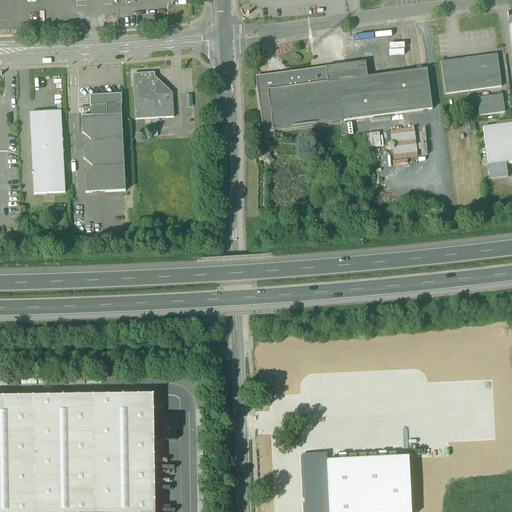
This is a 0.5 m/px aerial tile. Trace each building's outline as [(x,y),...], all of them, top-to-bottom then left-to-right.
[(497,56),(441,63),(445,95),(501,88),(497,56)] [(365,63),(326,69),(328,84),(337,82),(343,122),(343,123),(432,110),(427,70),(367,78),(365,63)] [(326,68),(255,78),(263,133),(343,123),(343,122),(337,82),(328,84),(326,69),(326,68)] [(155,74),(133,75),(136,121),(174,119),(172,96),(156,97),(155,85),(158,82),(155,79),(155,74)] [(502,96),(478,99),(480,117),(505,113),(502,96)] [(120,97),(91,98),(91,108),(92,117),(92,118),(122,117),(121,106),(120,97)] [(61,113),(30,115),(34,196),(65,194),(61,113)] [(122,117),(92,118),(92,117),(82,118),(82,135),(91,142),(123,141),(122,117)] [(352,124),(341,125),(342,137),(353,136),(352,124)] [(511,124),(483,129),(488,166),(511,162),(511,124)] [(416,130),(390,133),(394,167),(408,166),(407,161),(419,159),(416,130)] [(380,134),(365,136),(367,150),(381,148),(380,134)] [(123,141),(91,142),(83,151),(84,160),(92,168),(93,168),(124,167),(123,141)] [(124,167),(93,168),(92,168),(85,177),(85,194),(125,193),(124,167)] [(63,398),(49,398),(48,398),(34,398),(33,398),(19,399),(18,398),(18,399),(4,399),(3,398),(3,399),(0,398),(0,511),(154,511),(155,502),(155,501),(154,487),(155,487),(155,486),(154,472),(155,472),(155,471),(154,471),(154,457),(155,457),(154,456),(154,442),(154,441),(154,427),(154,426),(153,412),(154,412),(154,411),(153,411),(153,397),(154,397),(154,396),(153,396),(153,397),(139,397),(138,396),(138,397),(124,397),(123,397),(109,397),(108,397),(94,397),(93,397),(93,398),(79,398),(79,397),(78,397),(78,398),(64,398),(63,398)] [(329,511),(327,454),(303,455),(305,511),(329,511)] [(353,461),(327,463),(329,511),(411,511),(409,459),(393,459),(373,460),(363,461),(353,461)]
